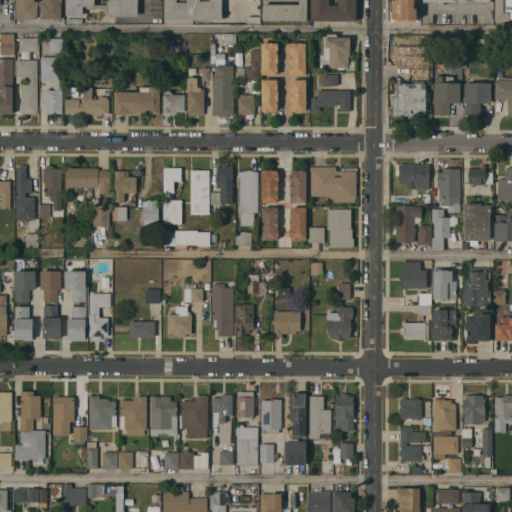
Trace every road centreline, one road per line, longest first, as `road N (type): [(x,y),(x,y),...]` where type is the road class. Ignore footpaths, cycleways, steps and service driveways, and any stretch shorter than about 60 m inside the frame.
road 1 (residential): [(511,367),(0,364)]
road 2 (residential): [(511,141),(0,139)]
road 3 (tertiary): [(375,0),(374,511)]
